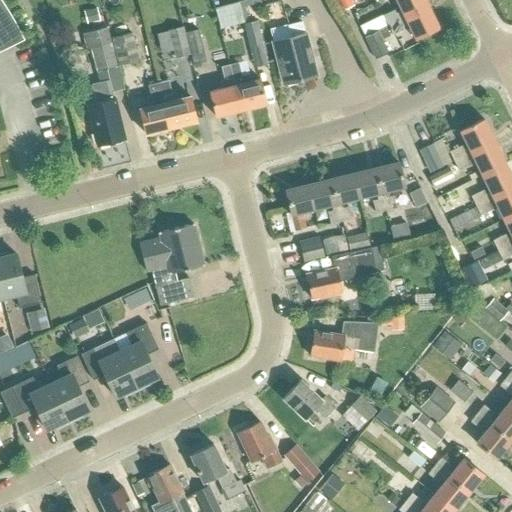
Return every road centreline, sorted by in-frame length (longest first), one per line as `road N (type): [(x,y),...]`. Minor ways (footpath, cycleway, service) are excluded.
road 1 (residential): [(0,494),(245,378),(263,362),(272,319),(231,156)]
road 2 (residential): [(231,156),(364,121),(499,57)]
road 3 (residential): [(0,214),(231,156)]
